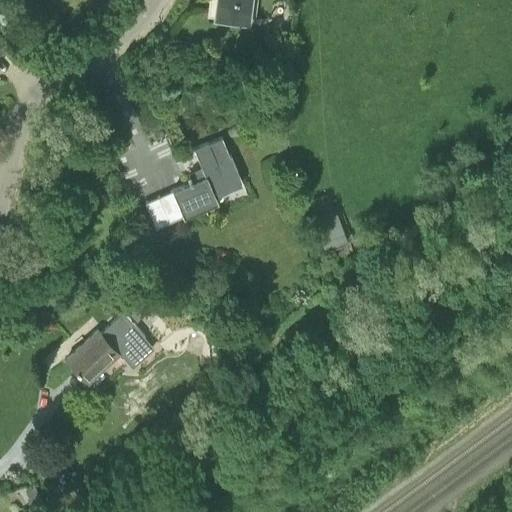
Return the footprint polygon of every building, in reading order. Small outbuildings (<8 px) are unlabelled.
[(216,0),(215,16),(247,21),(249,0),(216,0)] [(190,182),(178,187),(145,202),(156,227),(219,201),(215,191),(230,185),(241,181),(232,158),(221,137),(206,144),(205,140),(192,146),(204,169),(187,176),(190,182)] [(334,213),(326,193),(307,200),(321,238),(313,241),(317,252),(347,240),(336,212),(334,213)] [(165,280),(179,274),(171,255),(157,261),(165,280)] [(136,320),(149,309),(133,291),(121,301),(136,320)] [(121,356),(121,355),(123,357),(125,358),(127,359),(129,359),(131,360),(133,360),(136,359),(138,359),(140,358),(142,357),(143,355),(145,353),(146,351),(147,349),(147,347),(148,345),(148,343),(147,341),(147,338),(146,336),(144,335),(123,311),(99,331),(97,329),(66,357),(88,381),(118,354),(121,356)] [(30,484),(18,492),(30,511),(45,511),(47,511),(30,484)]
